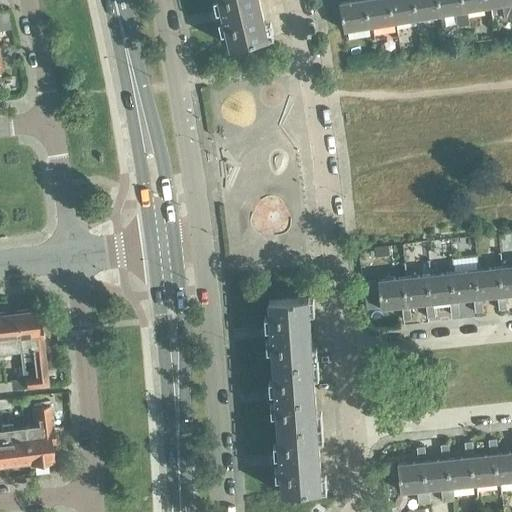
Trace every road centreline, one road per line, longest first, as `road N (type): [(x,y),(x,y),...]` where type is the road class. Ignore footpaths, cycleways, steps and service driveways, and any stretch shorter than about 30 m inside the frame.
road 1 (residential): [(345,351),(293,0)]
road 2 (residential): [(225,511),(204,243)]
road 3 (primary): [(152,248),(179,511)]
road 4 (primary): [(183,511),(177,247)]
road 5 (residential): [(204,243),(183,86),(159,0)]
road 6 (residential): [(93,491),(72,257)]
road 7 (primary): [(177,247),(154,117),(124,45)]
road 8 (primary): [(124,45),(152,248)]
road 9 (residential): [(511,332),(345,351)]
road 10 (residential): [(351,426),(511,411)]
road 11 (residential): [(72,257),(52,121)]
road 12 (residential): [(52,121),(24,0)]
